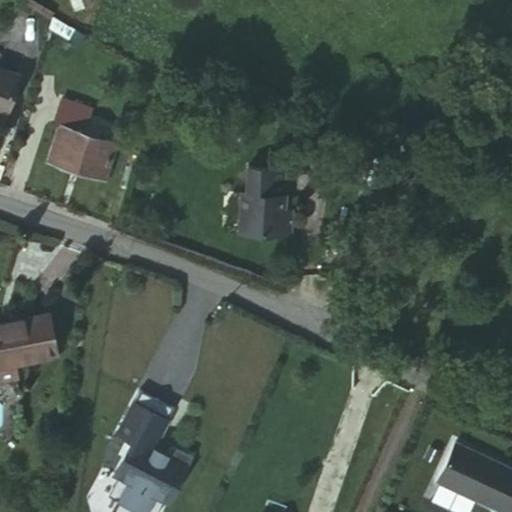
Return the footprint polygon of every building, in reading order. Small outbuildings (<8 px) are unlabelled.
[(16,80),(0,75),(0,114),(5,116),(16,80)] [(80,131),(83,120),(64,113),(49,161),(102,181),(112,149),(97,142),(98,138),(80,131)] [(247,200),(246,236),(296,239),(299,210),(294,208),(294,196),(287,196),(289,172),(253,169),(251,193),(247,200)] [(44,317),(0,324),(0,365),(11,364),(52,356),(44,317)] [(11,364),(0,365),(0,380),(14,378),(11,364)] [(153,451),(173,413),(140,394),(116,437),(130,445),(123,458),(127,460),(116,480),(106,499),(115,504),(110,511),(157,511),(162,505),(172,485),(177,488),(191,461),(171,450),(167,458),(165,462),(151,455),(153,451)] [(511,473),(446,440),(428,477),(498,511),(507,511),(511,502),(511,473)] [(167,458),(153,451),(151,455),(165,462),(167,458)] [(123,458),(112,478),(116,480),(127,460),(123,458)] [(177,488),(172,485),(162,505),(166,507),(177,488)]
